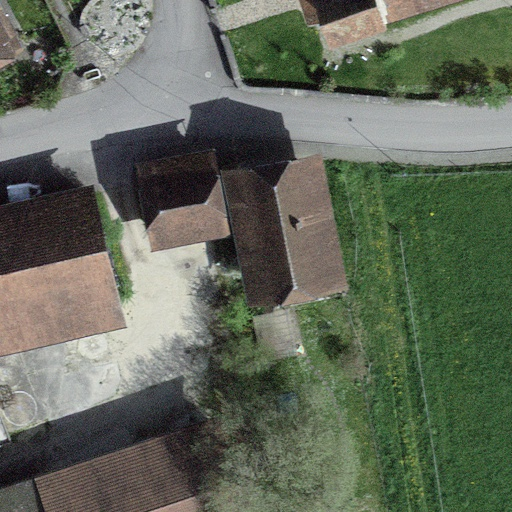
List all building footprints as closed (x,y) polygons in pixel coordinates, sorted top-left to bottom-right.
[(0,0),(0,51),(24,38),(3,0),(0,0)] [(300,0),(306,19),(366,0),(376,0),(381,15),(424,0),(300,0)] [(150,243),(230,229),(215,142),(192,146),(135,156),(150,243)] [(323,144),(222,162),(247,296),(347,278),(323,144)] [(0,347),(128,319),(94,175),(0,196),(0,347)] [(0,511),(257,511),(221,405),(0,478),(0,511)]
